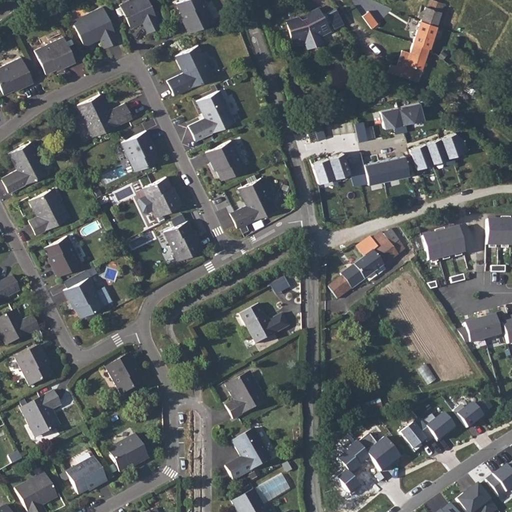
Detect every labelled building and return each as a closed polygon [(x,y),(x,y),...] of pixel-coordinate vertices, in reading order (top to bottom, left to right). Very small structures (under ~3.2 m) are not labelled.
[(146,0),(124,0),(118,3),(127,24),(139,18),(145,31),(158,24),(146,0)] [(201,0),(176,0),(174,1),(182,18),(181,19),(186,30),(211,18),(201,0)] [(419,20),(415,31),(432,37),(443,3),(434,0),(428,0),(426,6),(424,6),(423,9),(420,18),(419,20)] [(101,4),(71,19),(82,44),(98,36),(102,46),(117,39),(101,4)] [(335,6),(326,11),(328,14),(323,17),(317,5),(306,11),(308,15),(299,19),(298,15),(286,18),(293,43),(304,40),(304,42),(314,42),(321,36),(319,33),(329,28),(326,22),(331,19),(333,25),(342,20),(335,6)] [(415,31),(411,42),(428,48),(432,37),(415,31)] [(62,35),(33,48),(44,72),(61,63),(61,65),(73,59),(62,35)] [(428,48),(411,42),(408,52),(401,50),(396,66),(391,64),(388,72),(417,82),(424,60),(428,48)] [(181,71),(165,78),(171,93),(210,74),(196,43),(173,53),(181,71)] [(19,55),(0,63),(0,89),(1,92),(19,84),(20,85),(31,80),(19,55)] [(203,115),(186,123),(193,137),(232,119),(217,88),(195,99),(203,115)] [(98,91),(76,102),(91,134),(130,115),(123,100),(106,108),(98,91)] [(380,111),(384,127),(423,119),(419,102),(380,111)] [(144,128),(119,140),(133,169),(157,157),(148,140),(150,139),(144,128)] [(455,132),(410,149),(417,167),(467,150),(463,139),(455,132)] [(229,137),(205,149),(210,160),(212,159),(220,176),(243,165),(229,137)] [(15,168),(0,176),(0,177),(7,191),(45,171),(29,140),(7,151),(15,168)] [(344,152),(313,162),(320,183),(350,172),(344,152)] [(404,156),(364,163),(369,184),(409,175),(404,156)] [(164,174),(141,185),(145,193),(138,196),(137,200),(141,209),(145,210),(151,207),(155,214),(180,202),(174,190),(172,191),(164,174)] [(245,202),(228,210),(235,225),(274,206),(259,175),(237,185),(245,202)] [(117,202),(136,193),(131,184),(113,192),(117,202)] [(52,185),(48,187),(56,201),(59,199),(52,185)] [(56,201),(48,187),(27,198),(35,214),(26,219),(34,233),(67,215),(59,199),(56,201)] [(185,218),(162,229),(176,258),(201,246),(195,234),(194,235),(185,218)] [(511,245),(511,218),(487,218),(487,246),(511,245)] [(422,235),(429,261),(465,252),(458,226),(422,235)] [(389,227),(381,233),(391,247),(398,241),(389,227)] [(340,276),(327,286),(336,299),(366,277),(400,251),(404,249),(398,241),(391,247),(381,233),(381,232),(371,239),(369,236),(355,246),(363,258),(339,274),(340,276)] [(66,233),(43,245),(51,262),(49,263),(55,275),(80,262),(66,233)] [(334,268),(323,278),(327,286),(340,276),(339,274),(334,268)] [(0,297),(18,289),(10,274),(0,278),(0,297)] [(87,275),(62,288),(68,299),(69,298),(79,315),(83,313),(97,306),(102,303),(87,275)] [(285,276),(270,283),(276,294),(291,287),(285,276)] [(238,312),(252,340),(286,322),(280,311),(266,319),(257,302),(238,312)] [(97,306),(83,313),(87,321),(101,314),(97,306)] [(13,308),(0,314),(0,333),(5,343),(38,326),(31,314),(18,320),(13,308)] [(470,341),(471,342),(502,334),(496,313),(465,322),(466,326),(458,328),(467,343),(470,341)] [(511,318),(502,322),(509,344),(511,343),(511,318)] [(286,322),(252,340),(253,342),(287,324),(286,322)] [(38,343),(14,356),(28,384),(51,372),(42,355),(44,354),(38,343)] [(127,351),(103,365),(120,393),(142,380),(132,363),(133,362),(127,351)] [(431,383),(436,379),(426,365),(421,368),(431,383)] [(248,369),(245,371),(252,384),(255,382),(248,369)] [(252,384),(245,371),(224,383),(232,397),(224,402),(232,417),(265,398),(255,382),(252,384)] [(19,405),(27,421),(30,419),(37,433),(59,423),(51,406),(59,402),(52,388),(19,405)] [(335,389),(331,416),(343,418),(348,391),(335,389)] [(378,399),(363,404),(366,413),(381,408),(378,399)] [(471,400),(456,411),(468,427),(482,416),(471,400)] [(426,425),(436,438),(454,425),(442,410),(425,424),(426,425)] [(418,416),(398,432),(411,448),(425,437),(420,430),(426,425),(425,424),(418,416)] [(30,419),(27,421),(34,435),(37,433),(30,419)] [(240,454),(224,463),(232,477),(270,455),(252,425),(231,438),(240,454)] [(133,432),(106,447),(118,470),(134,460),(135,462),(147,456),(133,432)] [(367,433),(356,441),(367,456),(379,471),(399,455),(383,435),(374,442),(367,433)] [(367,456),(356,441),(336,458),(345,470),(347,472),(367,456)] [(92,455),(65,470),(77,492),(93,483),(94,485),(106,479),(92,455)] [(504,463),(484,478),(498,496),(511,485),(511,472),(506,466),(504,463)] [(43,470),(30,477),(32,480),(45,473),(43,470)] [(347,472),(345,470),(335,478),(348,494),(358,486),(347,472)] [(32,480),(30,477),(14,486),(27,511),(45,511),(46,511),(41,502),(56,494),(45,473),(32,480)] [(476,481),(455,498),(465,511),(471,511),(475,510),(476,511),(493,511),(498,509),(476,481)] [(238,511),(267,511),(253,486),(231,498),(238,511)] [(458,511),(450,501),(436,511),(458,511)] [(10,511),(6,503),(0,505),(0,511),(10,511)]
